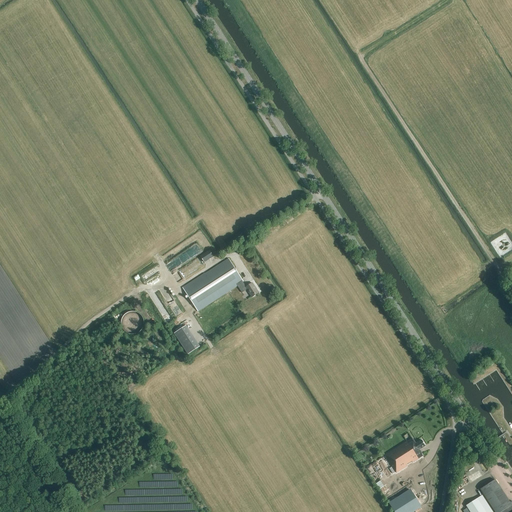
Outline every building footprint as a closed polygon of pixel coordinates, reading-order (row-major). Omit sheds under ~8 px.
[(177,267),(208,248),(205,243),(174,262),(177,267)] [(200,257),(204,263),(214,257),(210,250),(200,257)] [(197,311),(224,294),(237,285),(242,293),(247,290),(252,297),(259,293),(252,283),(246,287),(243,282),(228,259),(183,288),(197,311)] [(182,314),(185,312),(184,311),(186,309),(182,304),(178,308),(182,314)] [(198,341),(201,345),(207,342),(204,338),(206,337),(193,317),(182,325),(195,343),(198,341)] [(412,438),(385,455),(396,473),(407,466),(407,465),(412,461),(412,462),(423,456),(419,450),(425,446),(422,440),(416,444),(412,438)] [(463,480),(467,486),(481,477),(480,475),(484,473),(484,472),(487,470),(485,465),(482,467),(478,460),(472,464),(474,467),(468,471),(471,476),(463,480)] [(382,479),(386,485),(391,481),(387,476),(382,479)] [(511,511),(511,505),(510,503),(509,504),(494,480),(480,489),(495,511),(511,511)] [(402,488),(400,489),(405,497),(401,499),(404,503),(409,500),(402,488)] [(492,511),(482,496),(477,499),(466,506),(470,511),(492,511)]
